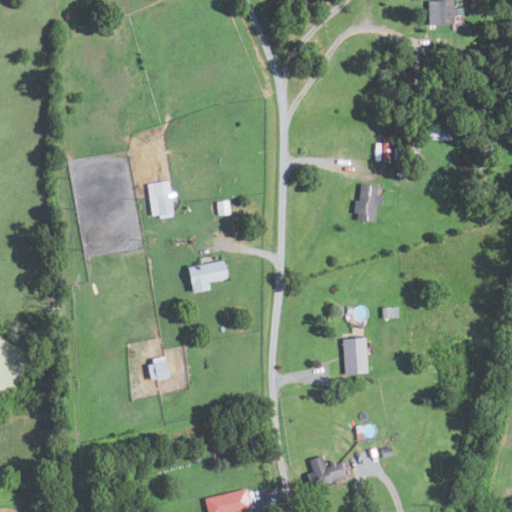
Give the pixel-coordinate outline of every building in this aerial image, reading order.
[(427,25),(427,1),(451,0),(451,9),(455,9),(455,16),(451,16),(451,24),(427,25)] [(449,140),(450,127),(426,126),(425,139),(449,140)] [(167,180),(146,184),(151,216),(157,215),(158,218),(172,216),(167,180)] [(379,204),(380,195),(375,195),(376,185),(359,183),(357,200),(353,200),(352,213),(356,214),(355,220),(372,222),(374,203),(379,204)] [(215,202),(227,200),(229,213),(216,215),(215,202)] [(206,282),(208,289),(190,292),(186,267),(222,260),(226,278),(206,282)] [(381,308),(397,306),(398,317),(382,319),(381,308)] [(366,373),(364,338),(341,339),(343,374),(366,373)] [(164,356),(168,378),(155,381),(155,379),(149,380),(146,365),(152,364),(151,359),(164,356)] [(247,436),(254,435),(256,450),(249,450),(247,436)] [(230,445),(232,456),(242,454),(240,444),(230,445)] [(390,457),(389,447),(379,448),(380,458),(390,457)] [(344,477),(339,462),(334,463),(334,460),(326,463),(323,455),(308,460),(312,472),(306,474),(310,488),(344,477)] [(250,509),(237,511),(206,511),(203,499),(245,489),(250,509)]
